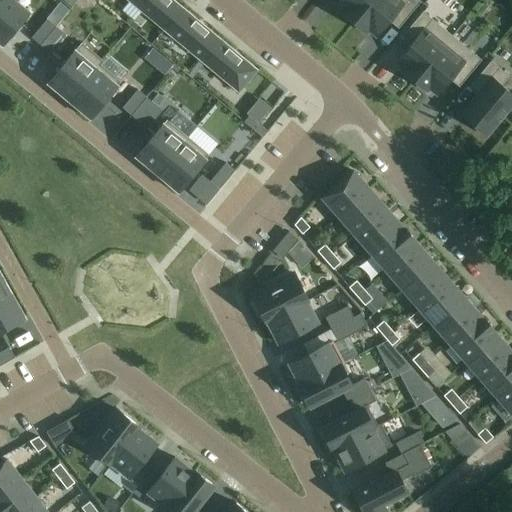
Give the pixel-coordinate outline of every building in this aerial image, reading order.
[(15,0),(3,0),(0,4),(0,43),(2,45),(30,11),(15,0)] [(173,0),(128,0),(164,29),(182,7),(173,0)] [(342,12),(354,22),(372,0),(338,0),(337,2),(344,9),(342,12)] [(421,1),(418,0),(372,0),(354,22),(366,32),(369,29),(376,36),(394,15),(403,23),(421,1)] [(47,19),(56,27),(69,11),(60,4),(47,19)] [(182,7),(164,29),(201,60),(219,38),(182,7)] [(402,70),(415,80),(452,35),(423,11),(405,32),(414,40),(397,61),(405,67),(402,70)] [(47,19),(31,37),(41,45),(56,27),(47,19)] [(56,27),(41,45),(50,53),(66,34),(56,27)] [(481,60),(452,35),(415,80),(427,91),(430,87),(437,94),(454,73),(464,81),(481,60)] [(219,38),(201,60),(239,91),(257,70),(219,38)] [(76,50),(48,83),(69,101),(97,67),(76,50)] [(511,94),(501,85),(509,76),(491,61),(473,82),(482,90),(462,114),(486,135),(511,103),(511,94)] [(97,67),(69,101),(90,118),(118,85),(97,67)] [(138,89),(122,108),(131,115),(137,109),(147,97),(138,89)] [(137,109),(131,115),(141,123),(147,128),(158,116),(157,106),(147,97),(137,109)] [(249,115),(244,122),(253,129),(258,123),(249,115)] [(164,123),(136,156),(157,174),(185,141),(164,123)] [(258,123),(253,129),(262,137),(268,131),(258,123)] [(185,141),(157,174),(178,191),(206,158),(185,141)] [(226,163),(210,181),(219,189),(235,170),(226,163)] [(339,216),(369,189),(353,170),(322,197),(339,216)] [(385,207),(369,189),(339,216),(355,234),(385,207)] [(511,190),(499,204),(511,215),(511,190)] [(385,207),(355,234),(370,252),(402,224),(401,224),(400,225),(385,207)] [(301,217),(294,225),(302,234),(310,227),(301,217)] [(402,224),(370,252),(386,270),(418,242),(402,224)] [(289,231),(273,250),(282,258),(299,239),(289,231)] [(299,240),(288,252),(301,267),(313,256),(299,240)] [(418,242),(386,270),(402,288),(433,261),(417,244),(418,243),(418,242)] [(325,244),(317,251),(325,260),(333,253),(325,244)] [(333,253),(325,260),(333,269),(341,262),(333,253)] [(448,279),(433,261),(402,288),(418,306),(448,279)] [(0,272),(0,299),(12,293),(0,272)] [(293,273),(252,294),(267,322),(268,322),(267,321),(306,300),(307,301),(308,301),(293,273)] [(448,279),(418,306),(434,324),(464,298),(448,279)] [(356,280),(349,287),(357,296),(364,289),(356,280)] [(377,282),(370,290),(381,300),(389,291),(377,282)] [(372,298),(364,289),(357,296),(365,305),(372,298)] [(12,293),(0,299),(0,331),(25,317),(12,293)] [(464,298),(434,324),(449,342),(481,315),(480,314),(479,315),(464,298)] [(267,321),(268,322),(279,343),(280,342),(279,342),(316,322),(317,323),(318,323),(307,301),(306,300),(267,321)] [(325,317),(331,328),(353,317),(348,305),(325,317)] [(367,326),(360,313),(353,317),(331,328),(338,341),(367,326)] [(497,333),(481,315),(449,342),(465,360),(497,333)] [(384,336),(391,330),(383,320),(376,327),(384,336)] [(391,330),(384,336),(392,345),(399,339),(391,330)] [(497,333),(465,360),(481,378),(511,351),(511,350),(511,351),(496,334),(497,334),(497,333)] [(289,362),(300,384),(300,385),(340,364),(341,365),(344,363),(332,340),(331,340),(332,341),(290,363),(290,362),(289,362)] [(387,341),(376,347),(392,378),(411,368),(387,341)] [(9,347),(0,351),(0,365),(15,357),(9,347)] [(511,383),(511,351),(481,378),(497,396),(511,383)] [(420,368),(427,362),(419,353),(412,359),(420,368)] [(427,362),(420,368),(428,378),(435,371),(427,362)] [(342,390),(347,401),(370,389),(364,378),(351,385),(341,365),(340,364),(300,385),(300,384),(299,384),(310,407),(342,390)] [(411,368),(401,373),(406,382),(418,376),(411,368)] [(511,383),(497,396),(511,413),(511,383)] [(333,450),(334,449),(333,449),(378,426),(377,425),(367,405),(376,400),(370,389),(347,401),(353,411),(321,428),(333,450)] [(451,389),(443,395),(451,404),(459,398),(451,389)] [(459,398),(451,404),(459,414),(467,407),(459,398)] [(114,408),(86,444),(110,464),(111,463),(110,462),(138,428),(139,427),(114,408)] [(449,412),(439,421),(444,427),(457,421),(449,412)] [(76,434),(68,419),(46,431),(54,446),(76,434)] [(333,449),(334,449),(345,471),(346,470),(382,450),(383,451),(384,451),(384,450),(392,445),(380,423),(377,425),(378,426),(333,449)] [(459,424),(447,430),(456,441),(466,432),(459,424)] [(110,462),(111,463),(129,477),(123,484),(133,492),(148,472),(139,465),(156,444),(157,444),(157,443),(138,428),(110,462)] [(485,443),(493,437),(485,428),(477,434),(485,443)] [(395,443),(401,454),(420,444),(424,442),(418,431),(395,443)] [(46,446),(39,437),(38,436),(29,441),(38,452),(46,446)] [(432,467),(420,444),(401,454),(383,463),(388,474),(354,492),(364,511),(383,511),(386,511),(383,505),(407,493),(401,480),(414,474),(415,476),(432,467)] [(158,480),(148,472),(133,492),(142,500),(148,492),(166,506),(167,507),(194,472),(175,457),(174,458),(175,458),(158,480)] [(0,494),(21,478),(6,459),(0,463),(0,494)] [(67,473),(60,463),(52,470),(59,479),(67,473)] [(166,506),(165,507),(171,511),(193,511),(214,486),(194,471),(194,472),(167,507),(166,506)] [(67,473),(59,479),(66,489),(74,482),(67,473)] [(21,478),(0,494),(0,511),(16,511),(36,497),(21,478)] [(47,511),(36,497),(16,511),(47,511)] [(118,503),(106,499),(103,507),(115,511),(118,503)] [(94,511),(97,511),(89,501),(81,507),(84,511),(94,511)] [(246,511),(241,508),(241,507),(235,502),(235,503),(233,501),(223,511),(246,511)]
